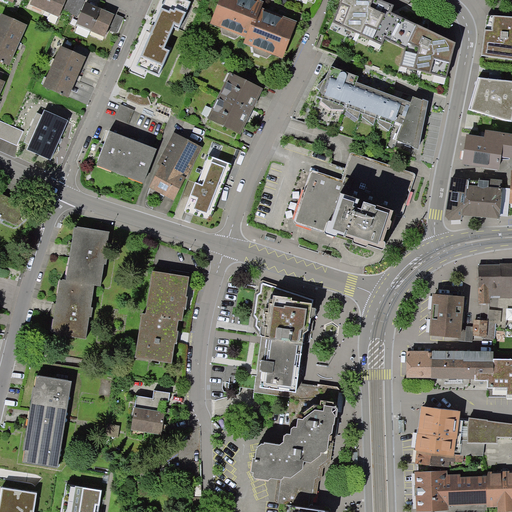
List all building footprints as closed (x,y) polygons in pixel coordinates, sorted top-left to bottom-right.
[(31,0),(30,4),(44,10),(48,0),(31,0)] [(48,0),(44,10),(58,16),(64,0),(48,0)] [(191,2),(186,0),(164,0),(162,7),(136,65),(159,75),(170,50),(165,48),(174,26),(179,28),(191,2)] [(219,0),(209,26),(245,40),(243,46),(280,60),(294,25),(258,11),(260,5),(247,0),(219,0)] [(394,5),(381,0),(340,0),(331,22),(382,45),(385,38),(405,48),(400,65),(447,77),(456,43),(391,12),(394,5)] [(76,24),(90,29),(98,11),(84,5),(76,24)] [(90,29),(104,35),(112,17),(98,11),(90,29)] [(511,16),(487,15),(481,55),(511,58),(511,16)] [(23,27),(1,17),(0,19),(0,61),(7,65),(23,27)] [(66,97),(82,59),(85,61),(89,51),(75,45),(71,54),(60,49),(44,87),(66,97)] [(343,109),(344,106),(348,107),(347,110),(358,119),(360,112),(363,113),(362,116),(374,125),(376,119),(379,119),(378,122),(389,131),(391,124),(393,125),(394,122),(402,125),(396,140),(419,149),(428,102),(413,96),(410,103),(356,82),(358,76),(331,66),(316,96),(322,98),(321,101),(331,109),(343,109)] [(229,76),(211,112),(207,110),(203,118),(207,120),(207,121),(237,136),(260,91),(229,76)] [(511,80),(477,77),(469,109),(511,121),(511,119),(511,80)] [(123,100),(120,107),(132,113),(133,113),(137,106),(123,100)] [(119,107),(113,120),(127,126),(132,113),(120,107),(119,107)] [(65,123),(43,114),(26,152),(48,161),(65,123)] [(21,134),(0,125),(0,140),(15,147),(21,134)] [(498,153),(511,155),(511,149),(511,135),(484,131),(483,139),(464,136),(460,161),(496,167),(498,153)] [(108,134),(96,163),(143,181),(155,152),(108,134)] [(175,139),(148,188),(172,201),(198,151),(175,139)] [(416,174),(351,152),(341,180),(311,170),(293,223),(336,237),(337,234),(353,239),(352,242),(367,247),(368,244),(383,249),(385,242),(383,241),(392,215),(401,218),(416,174)] [(181,211),(208,222),(230,167),(204,156),(181,211)] [(459,218),(460,214),(465,179),(449,176),(443,214),(446,218),(459,218)] [(499,181),(465,179),(460,214),(496,217),(499,181)] [(0,220),(14,227),(18,218),(23,220),(27,211),(0,198),(0,220)] [(58,306),(54,305),(53,313),(52,321),(55,322),(53,336),(84,341),(92,288),(99,289),(107,235),(76,230),(74,245),(70,244),(69,252),(68,260),(71,260),(68,283),(62,282),(58,306)] [(487,296),(511,295),(511,263),(477,265),(477,288),(477,303),(487,303),(487,296)] [(176,322),(179,323),(182,305),(186,279),(155,275),(149,317),(145,317),(138,360),(169,365),(173,340),(176,322)] [(260,282),(258,283),(257,291),(253,294),(250,315),(253,319),(252,326),(259,336),(252,394),(288,399),(286,414),(285,421),(287,427),(286,433),(283,433),(281,435),(280,441),(276,444),(261,442),(261,443),(258,443),(253,446),(252,448),(251,458),(249,457),(248,471),(249,471),(249,475),(251,477),(265,479),(267,477),(278,479),(276,504),(285,506),(283,511),(330,511),(327,508),(312,505),(312,500),(315,497),(318,481),(321,478),(322,468),(330,462),(332,438),(334,437),(336,418),(336,417),(338,391),(336,389),(294,384),(299,347),(300,347),(302,335),(307,331),(308,318),(312,315),(313,299),(262,282),(260,282)] [(458,337),(459,321),(461,321),(463,307),(460,307),(461,296),(432,294),(429,335),(458,337)] [(486,320),(474,319),(473,334),(484,335),(486,320)] [(405,356),(405,377),(487,378),(491,378),(491,359),(491,352),(408,351),(408,356),(405,356)] [(487,378),(487,387),(493,387),(493,390),(505,390),(505,397),(511,397),(511,358),(491,359),(491,378),(487,378)] [(66,382),(39,378),(37,392),(32,392),(31,402),(29,413),(32,414),(30,429),(27,429),(25,440),(23,451),(28,451),(26,465),(52,469),(66,382)] [(168,395),(152,392),(151,400),(135,398),(129,432),(159,436),(164,404),(167,404),(168,395)] [(449,410),(421,407),(415,463),(449,467),(449,461),(462,463),(463,451),(448,449),(450,436),(459,437),(458,447),(484,447),(499,446),(499,438),(511,438),(511,424),(467,420),(467,424),(453,424),(455,412),(449,410)] [(118,428),(105,426),(104,437),(116,439),(118,428)] [(486,503),(485,482),(459,483),(458,478),(444,478),(443,472),(416,473),(417,511),(445,510),(444,504),(486,503)] [(485,482),(486,503),(486,505),(498,505),(498,511),(511,511),(511,505),(511,504),(511,475),(485,476),(485,482)] [(116,511),(120,494),(106,492),(102,511),(116,511)]
